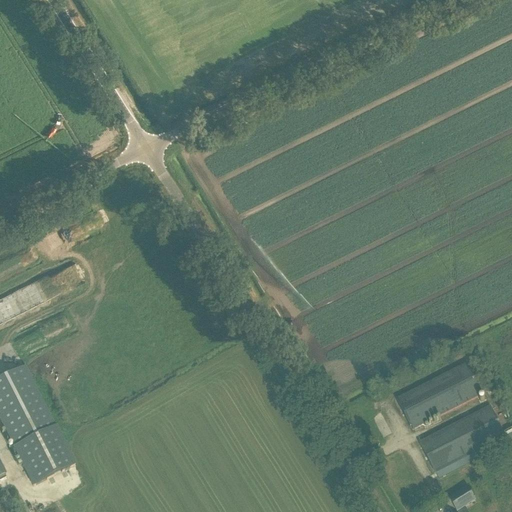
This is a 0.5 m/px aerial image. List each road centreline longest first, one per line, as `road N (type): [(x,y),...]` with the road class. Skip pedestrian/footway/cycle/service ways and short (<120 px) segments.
road 1 (unclassified): [(376,511),(148,149)]
road 2 (unclassified): [(148,149),(452,0)]
road 3 (unclassified): [(148,149),(55,0)]
road 4 (unclassified): [(0,222),(148,149)]
